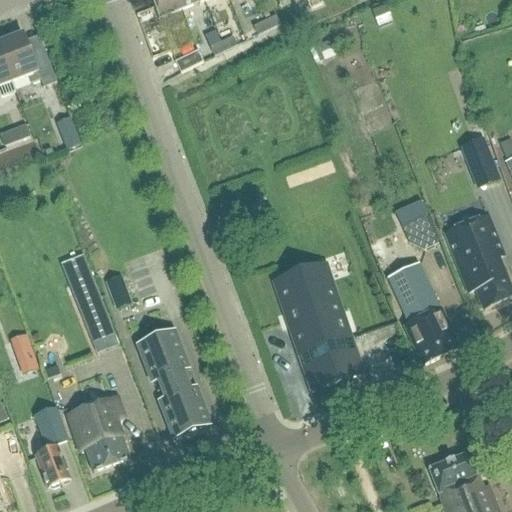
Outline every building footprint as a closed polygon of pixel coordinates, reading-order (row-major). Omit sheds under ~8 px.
[(182,13),(176,0),(150,0),(159,22),(182,13)] [(202,0),(176,0),(182,13),(204,4),(202,0)] [(305,0),(310,12),(322,8),(319,0),(305,0)] [(214,7),(191,12),(194,22),(217,17),(214,7)] [(381,21),(385,32),(401,27),(398,16),(381,21)] [(265,25),(269,34),(281,29),(276,19),(265,25)] [(253,30),(258,40),(269,34),(265,25),(253,30)] [(2,44),(0,45),(0,54),(12,85),(27,80),(30,87),(40,84),(43,91),(57,86),(44,53),(31,58),(23,38),(3,46),(2,44)] [(221,46),(226,55),(237,50),(233,40),(221,46)] [(210,51),(215,61),(226,55),(221,46),(210,51)] [(12,85),(0,54),(0,100),(15,95),(12,85)] [(175,66),(181,77),(203,66),(198,54),(175,66)] [(483,143),(461,152),(469,172),(491,163),(483,143)] [(81,174),(66,180),(72,195),(87,189),(81,174)] [(476,295),(483,313),(511,301),(511,295),(499,262),(504,260),(489,221),(445,239),(468,298),(476,295)] [(410,249),(425,256),(440,250),(428,222),(404,233),(410,249)] [(100,248),(93,251),(133,355),(140,352),(139,349),(173,336),(134,234),(99,247),(100,248)] [(83,259),(60,268),(87,336),(110,327),(83,259)] [(405,331),(423,370),(459,354),(420,269),(389,284),(409,329),(405,331)] [(300,278),(275,287),(285,316),(290,315),(295,329),(290,331),(300,360),(309,357),(321,391),(358,379),(350,357),(355,355),(350,341),(344,344),(334,315),(340,313),(330,284),(305,292),(300,278)] [(158,385),(161,394),(178,388),(175,379),(187,374),(173,336),(139,349),(140,352),(153,387),(158,385)] [(178,388),(161,394),(165,403),(160,405),(175,443),(209,430),(194,392),(182,397),(178,388)] [(116,427),(125,424),(119,407),(69,425),(80,455),(86,453),(94,477),(130,464),(116,427)] [(69,486),(56,451),(67,446),(54,414),(33,423),(47,458),(34,463),(47,495),(69,486)] [(473,485),(479,483),(469,458),(429,474),(443,511),(496,511),(489,492),(478,496),(473,485)]
